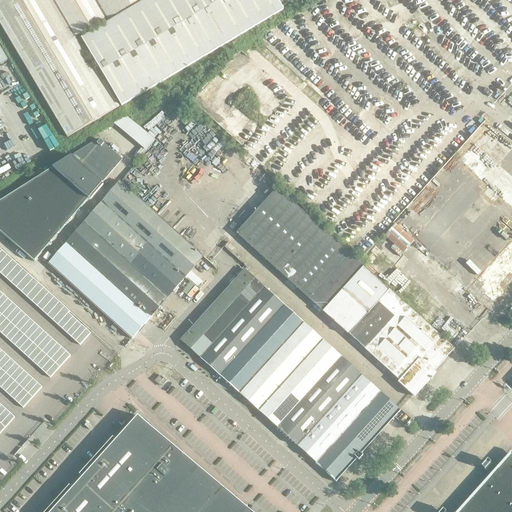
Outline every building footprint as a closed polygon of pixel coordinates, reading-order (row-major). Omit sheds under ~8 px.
[(0,0),(0,23),(68,138),(119,107),(78,37),(103,22),(104,23),(143,0),(0,0)] [(147,0),(81,39),(121,106),(283,10),(276,0),(147,0)] [(146,150),(155,140),(126,113),(116,123),(146,150)] [(457,161),(488,189),(511,210),(511,177),(499,166),(511,151),(511,145),(485,122),(467,140),(473,145),(457,161)] [(42,254),(102,184),(123,161),(122,160),(115,154),(99,140),(61,164),(0,201),(0,233),(34,263),(42,254)] [(120,182),(102,202),(185,278),(203,257),(120,182)] [(268,198),(277,189),(272,185),(263,194),(268,198)] [(277,189),(237,234),(323,311),(363,267),(294,205),(277,189)] [(415,198),(394,221),(405,230),(406,228),(413,234),(414,232),(411,229),(421,218),(416,214),(423,206),(415,198)] [(185,278),(102,202),(84,223),(167,299),(185,278)] [(403,252),(415,240),(396,222),(384,235),(403,252)] [(167,299),(84,223),(66,243),(150,319),(167,299)] [(511,240),(467,290),(488,309),(511,282),(511,240)] [(150,319),(66,243),(48,264),(132,339),(150,319)] [(0,273),(0,274),(13,260),(7,256),(0,263),(0,273)] [(6,278),(18,265),(13,260),(0,274),(6,278)] [(11,283),(23,270),(18,265),(6,278),(11,283)] [(16,288),(28,274),(23,270),(11,283),(16,288)] [(181,341),(182,341),(201,358),(265,288),(245,270),(181,341)] [(21,293),(33,279),(28,274),(16,288),(21,293)] [(26,297),(38,284),(33,279),(21,293),(26,297)] [(32,302),(44,288),(38,284),(26,297),(32,302)] [(37,307),(49,293),(44,288),(32,302),(37,307)] [(265,288),(201,358),(220,376),(284,305),(265,288)] [(453,348),(389,290),(374,307),(349,335),(400,381),(399,381),(414,395),(434,372),(454,349),(453,348)] [(42,311),(54,298),(49,293),(37,307),(42,311)] [(0,308),(8,299),(4,295),(0,299),(0,308)] [(47,316),(59,303),(54,298),(42,311),(47,316)] [(0,313),(2,315),(13,303),(8,299),(0,308),(0,313)] [(6,319),(17,307),(13,303),(2,315),(6,319)] [(52,321),(64,307),(59,303),(47,316),(52,321)] [(284,305),(220,376),(239,393),(304,323),(284,305)] [(11,323),(21,312),(17,307),(6,319),(11,323)] [(58,325),(68,313),(70,312),(64,307),(52,321),(58,325)] [(362,307),(359,312),(365,316),(368,311),(362,307)] [(15,328),(26,316),(21,312),(11,323),(15,328)] [(62,329),(73,318),(68,313),(58,325),(62,329)] [(20,332),(30,320),(26,316),(15,328),(20,332)] [(66,333),(77,322),(73,318),(62,329),(66,333)] [(0,332),(1,334),(11,323),(6,319),(0,326),(0,332)] [(24,336),(35,324),(30,320),(20,332),(24,336)] [(71,337),(82,326),(77,322),(66,333),(71,337)] [(6,338),(15,328),(11,323),(1,334),(6,338)] [(304,323),(239,393),(259,411),(322,340),(304,323)] [(28,340),(39,328),(35,324),(24,336),(28,340)] [(75,342),(86,330),(82,326),(71,337),(75,342)] [(10,342),(20,332),(15,328),(6,338),(10,342)] [(33,344),(44,332),(39,328),(28,340),(33,344)] [(80,346),(91,334),(86,330),(75,342),(80,346)] [(15,346),(24,336),(20,332),(10,342),(15,346)] [(37,348),(48,336),(44,332),(33,344),(37,348)] [(19,350),(28,340),(24,336),(15,346),(19,350)] [(42,352),(53,340),(48,336),(37,348),(42,352)] [(24,354),(33,344),(28,340),(19,350),(24,354)] [(46,356),(57,344),(53,340),(42,352),(46,356)] [(322,340),(259,411),(278,428),(342,357),(322,340)] [(28,358),(37,348),(33,344),(24,354),(28,358)] [(51,360),(62,348),(57,344),(46,356),(51,360)] [(32,362),(42,352),(37,348),(28,358),(32,362)] [(55,364),(66,352),(62,348),(51,360),(55,364)] [(37,366),(46,356),(42,352),(32,362),(37,366)] [(70,356),(66,352),(55,364),(60,368),(70,356)] [(0,368),(1,370),(11,359),(6,355),(0,362),(0,368)] [(41,370),(51,360),(46,356),(37,366),(41,370)] [(342,357),(278,428),(297,445),(361,375),(342,357)] [(6,374),(15,363),(11,359),(1,370),(6,374)] [(46,374),(55,364),(51,360),(41,370),(46,374)] [(10,378),(20,367),(15,363),(6,374),(10,378)] [(50,378),(60,368),(55,364),(46,374),(50,378)] [(15,382),(24,371),(20,367),(10,378),(15,382)] [(19,386),(29,375),(24,371),(15,382),(19,386)] [(10,378),(6,374),(0,380),(0,387),(1,388),(10,378)] [(24,390),(33,379),(29,375),(19,386),(24,390)] [(361,375),(297,445),(316,463),(380,392),(361,375)] [(15,382),(10,378),(1,388),(5,392),(15,382)] [(28,394),(37,383),(33,379),(24,390),(28,394)] [(19,386),(15,382),(5,392),(10,396),(19,386)] [(42,387),(37,383),(28,394),(32,398),(42,387)] [(24,390),(19,386),(10,396),(14,400),(24,390)] [(28,394),(24,390),(14,400),(18,404),(28,394)] [(380,392),(316,463),(336,481),(400,410),(380,392)] [(32,398),(28,394),(18,404),(23,408),(32,398)] [(6,410),(0,415),(0,423),(1,424),(10,414),(6,410)] [(10,414),(1,424),(5,428),(15,418),(10,414)] [(243,511),(175,450),(138,416),(52,511),(243,511)] [(511,511),(511,456),(511,455),(459,511),(511,511)] [(490,473),(496,466),(488,459),(482,465),(490,473)]
